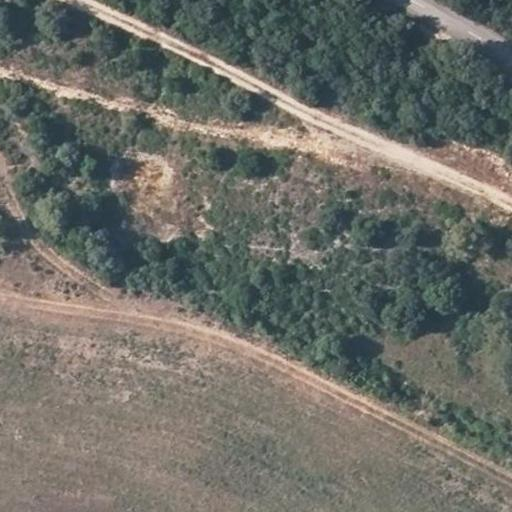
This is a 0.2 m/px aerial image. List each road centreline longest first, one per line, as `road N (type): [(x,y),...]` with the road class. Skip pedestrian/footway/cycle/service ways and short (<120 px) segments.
road 1 (track): [(511,204),(71,0)]
road 2 (tertiary): [(511,57),(403,0)]
